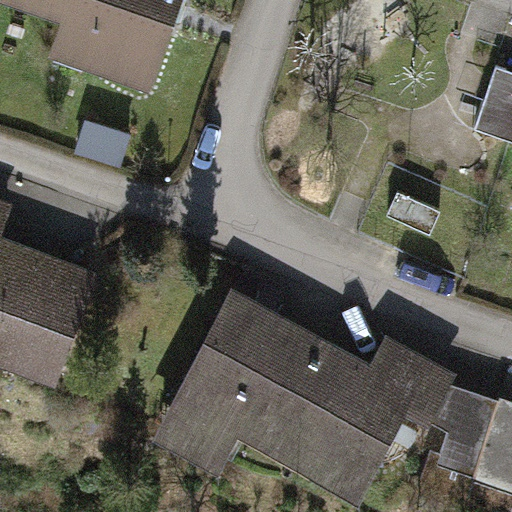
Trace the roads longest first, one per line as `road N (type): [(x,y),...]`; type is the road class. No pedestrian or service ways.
road 1 (residential): [(511,332),(207,221)]
road 2 (residential): [(207,221),(270,0)]
road 3 (residential): [(207,221),(0,150)]
